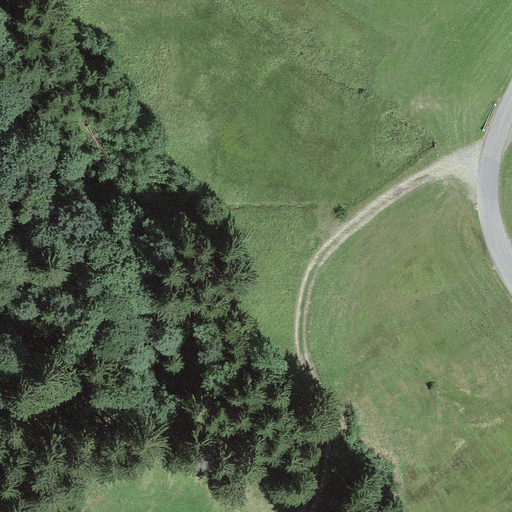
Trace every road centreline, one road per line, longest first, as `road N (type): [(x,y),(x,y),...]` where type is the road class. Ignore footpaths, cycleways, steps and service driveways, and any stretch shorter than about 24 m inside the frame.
road 1 (track): [(304,511),(328,430),(302,338),(310,276),(352,224),(422,176),(490,159)]
road 2 (unclassified): [(511,99),(490,159),(487,194),(492,231),(511,272)]
